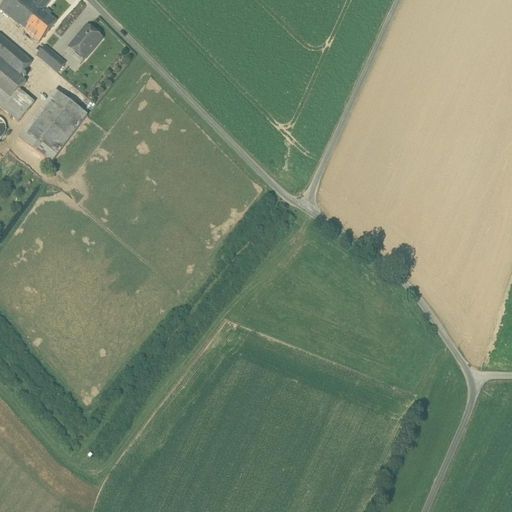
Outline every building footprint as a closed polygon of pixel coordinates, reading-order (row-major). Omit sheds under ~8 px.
[(36,5),(29,0),(6,0),(0,8),(0,9),(24,30),(41,9),(36,5)] [(39,0),(36,5),(41,9),(43,10),(51,0),(39,0)] [(43,10),(41,9),(24,30),(39,43),(57,22),(43,10)] [(87,27),(80,35),(79,35),(77,38),(69,48),(84,60),(101,39),(87,27)] [(32,63),(0,36),(0,59),(20,77),(32,63)] [(65,64),(45,47),(37,56),(57,73),(65,64)] [(0,59),(0,107),(18,122),(34,104),(19,91),(26,82),(20,77),(0,59)] [(55,92),(19,140),(51,165),(87,116),(55,92)]
